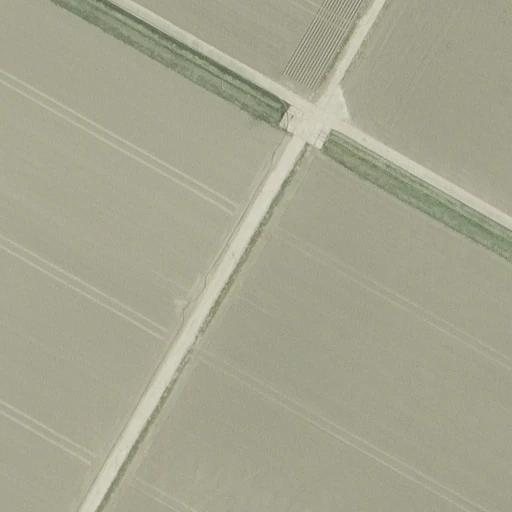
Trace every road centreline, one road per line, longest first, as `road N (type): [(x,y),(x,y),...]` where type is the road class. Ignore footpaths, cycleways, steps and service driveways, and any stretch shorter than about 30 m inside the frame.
road 1 (track): [(107,0),(511,229)]
road 2 (unknown): [(311,116),(85,511)]
